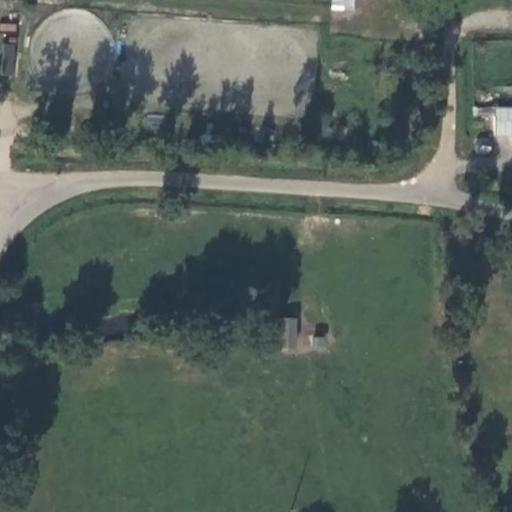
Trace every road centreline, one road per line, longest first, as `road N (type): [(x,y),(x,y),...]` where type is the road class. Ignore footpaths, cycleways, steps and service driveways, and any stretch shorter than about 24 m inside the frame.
road 1 (unclassified): [(511,213),(447,195),(126,173),(44,191),(0,239)]
road 2 (track): [(447,195),(445,0)]
